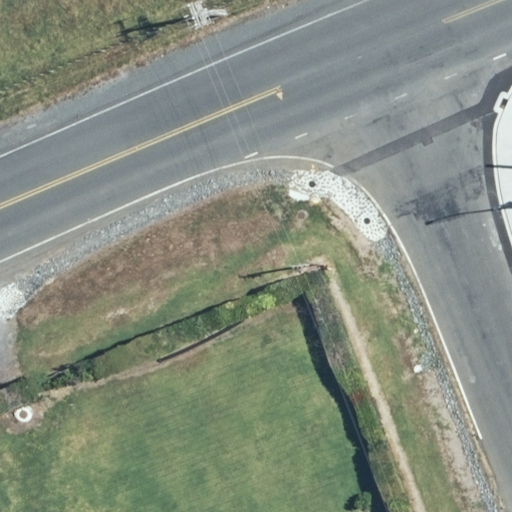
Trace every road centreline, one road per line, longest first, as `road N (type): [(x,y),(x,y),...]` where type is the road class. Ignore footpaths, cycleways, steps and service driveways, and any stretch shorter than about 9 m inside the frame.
road 1 (secondary): [(0,203),(384,38)]
road 2 (residential): [(511,411),(384,38)]
